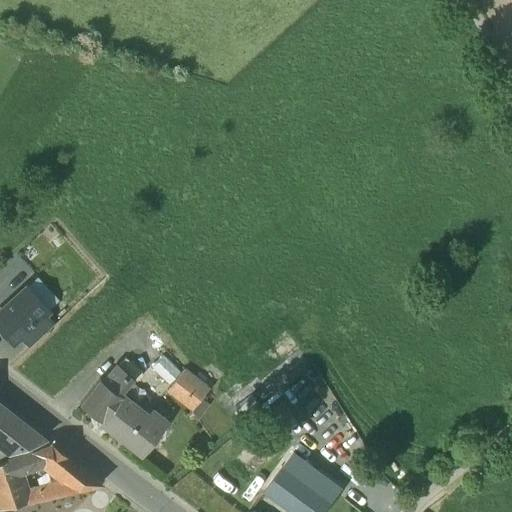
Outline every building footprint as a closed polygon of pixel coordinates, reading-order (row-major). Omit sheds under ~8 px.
[(25,287),(0,310),(0,333),(6,334),(13,342),(19,336),(45,312),(47,311),(25,287)] [(45,312),(19,336),(29,347),(54,323),(45,312)] [(240,363),(253,382),(296,353),(283,334),(240,363)] [(101,375),(99,377),(121,394),(132,380),(114,366),(104,378),(101,375)] [(178,369),(158,394),(180,412),(200,387),(178,369)] [(99,377),(79,402),(102,419),(121,394),(99,377)] [(146,414),(121,394),(102,419),(141,451),(165,421),(151,411),(146,414)] [(43,439),(0,405),(0,445),(8,452),(9,453),(43,439)] [(51,442),(4,460),(11,473),(20,470),(47,460),(67,456),(51,442)] [(0,455),(8,452),(0,445),(0,455)] [(294,450),(283,465),(332,501),(343,487),(294,450)] [(102,484),(67,456),(47,460),(53,468),(64,476),(43,489),(41,486),(26,488),(25,484),(13,488),(18,504),(102,484)] [(4,460),(0,461),(0,476),(11,473),(4,460)] [(323,511),(332,501),(283,465),(267,487),(297,509),(300,511),(323,511)] [(11,473),(0,476),(0,491),(13,488),(25,484),(20,470),(11,473)] [(13,488),(0,491),(0,507),(18,504),(13,488)]
